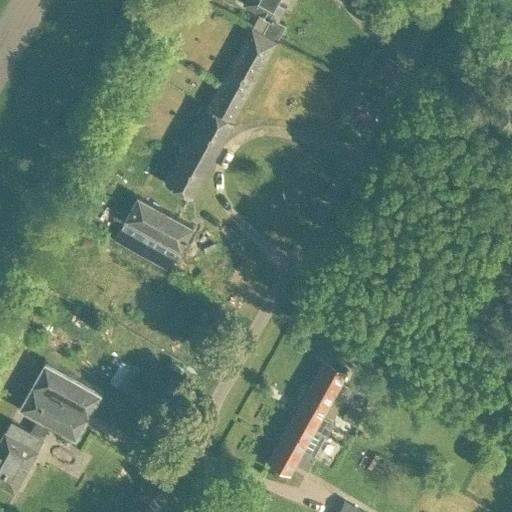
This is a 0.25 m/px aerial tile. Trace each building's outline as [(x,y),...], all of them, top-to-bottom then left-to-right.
[(262,32),(276,40),(285,24),(276,19),(286,0),(243,0),(243,1),(271,16),(262,32)] [(276,40),(262,32),(251,25),(206,104),(231,118),(276,40)] [(231,118),(206,104),(205,104),(163,180),(191,195),(232,119),(231,118)] [(180,247),(193,224),(137,193),(124,217),(123,216),(122,219),(125,220),(122,225),(121,224),(113,237),(168,268),(175,255),(174,254),(177,249),(180,250),(181,248),(180,247)] [(126,355),(116,378),(133,386),(143,363),(126,355)] [(313,428),(324,434),(332,419),(321,413),(333,393),(343,399),(351,385),(340,379),(346,369),(325,357),(295,411),(316,423),(313,428)] [(37,416),(30,429),(11,419),(0,437),(0,482),(13,490),(43,436),(42,436),(49,423),(74,437),(99,392),(100,392),(102,390),(44,358),(18,405),(37,416)] [(342,416),(356,423),(362,413),(348,405),(342,416)] [(313,452),(324,434),(313,428),(316,423),(295,411),(268,460),(288,472),(294,461),(305,467),(313,453),(313,452)] [(365,511),(346,501),(339,511),(365,511)]
